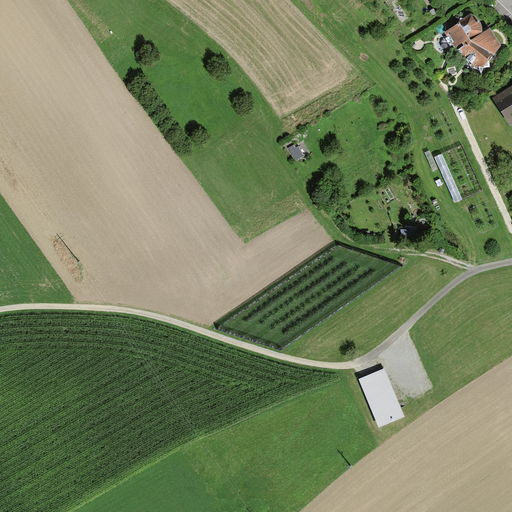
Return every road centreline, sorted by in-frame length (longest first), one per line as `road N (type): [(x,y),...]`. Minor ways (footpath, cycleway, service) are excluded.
road 1 (track): [(0,310),(110,307),(301,361),(351,365)]
road 2 (unclassified): [(351,365),(460,275),(511,261)]
road 3 (track): [(473,270),(445,257),(358,243),(343,235),(310,188)]
